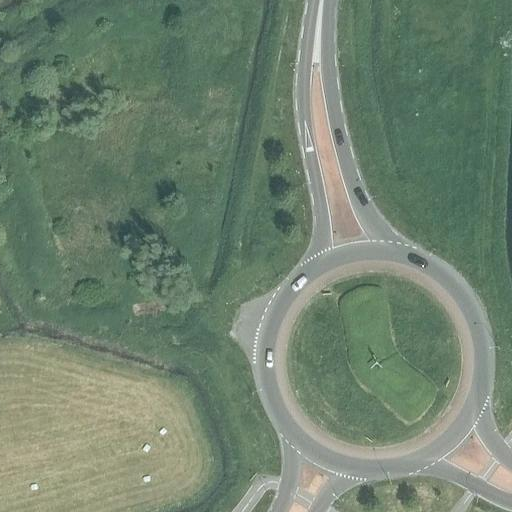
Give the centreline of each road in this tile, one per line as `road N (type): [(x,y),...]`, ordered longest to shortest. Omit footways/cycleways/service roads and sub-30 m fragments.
road 1 (primary): [(387,251),(352,199),(330,90),(325,0)]
road 2 (primary): [(320,0),(304,107),(320,262)]
road 3 (primary): [(320,262),(271,312),(261,346),(274,415),(296,442)]
road 4 (primary): [(471,408),(481,375),(469,308),(420,261),(387,251)]
